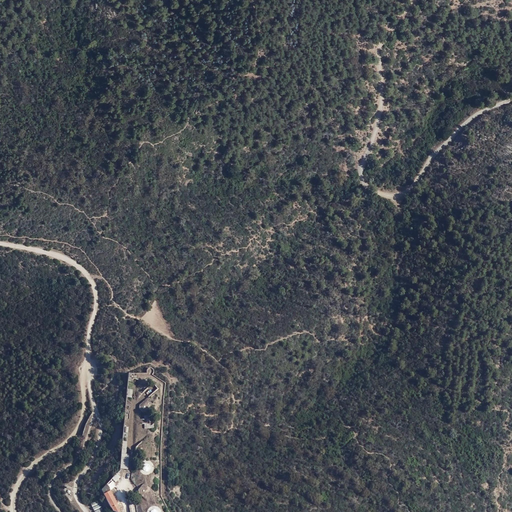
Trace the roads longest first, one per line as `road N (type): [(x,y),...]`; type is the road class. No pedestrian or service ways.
road 1 (track): [(412,0),(380,46),(381,99),(361,170),(366,184),(404,193),(466,120),(511,100)]
road 2 (track): [(0,243),(59,255),(87,274),(96,301),(87,366)]
road 3 (track): [(87,366),(82,421),(22,478),(14,511)]
road 4 (track): [(95,406),(81,448),(49,487),(61,511)]
